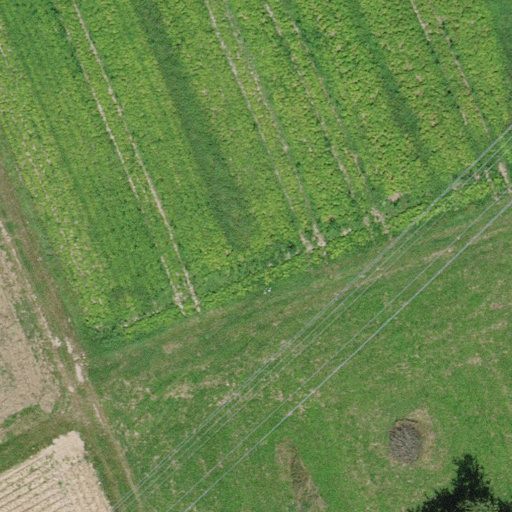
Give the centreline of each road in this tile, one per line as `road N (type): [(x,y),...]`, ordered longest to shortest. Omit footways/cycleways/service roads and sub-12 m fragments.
road 1 (track): [(0,470),(511,206)]
road 2 (track): [(126,511),(0,219)]
